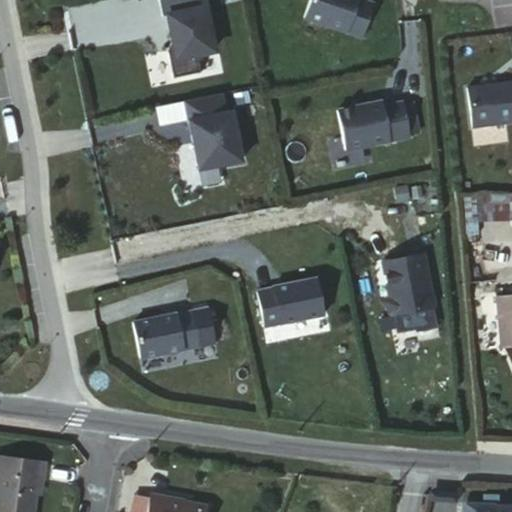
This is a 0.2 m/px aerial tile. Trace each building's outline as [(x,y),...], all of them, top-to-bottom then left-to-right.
[(358,0),(311,0),(305,21),(362,39),(373,5),(358,0)] [(214,47),(205,4),(168,12),(174,37),(168,47),(174,75),(201,68),(197,50),(214,47)] [(511,82),(476,87),(480,127),(511,123),(511,82)] [(222,86),(185,94),(200,163),(243,154),(232,104),(226,105),(222,86)] [(360,93),(315,103),(324,143),(388,129),(388,126),(381,97),(381,94),(361,98),(360,93)] [(381,97),(388,126),(397,124),(390,95),(381,97)] [(511,222),(511,195),(461,198),(461,234),(469,235),(471,224),(511,222)] [(259,288),(266,323),(327,310),(319,273),(274,283),(275,284),(259,288)] [(511,293),(490,294),(490,348),(511,347),(511,293)] [(416,351),(404,298),(364,307),(371,343),(369,347),(371,357),(375,360),(416,351)] [(196,309),(181,313),(132,323),(139,357),(204,343),(196,309)] [(44,465),(0,462),(0,511),(35,511),(37,487),(44,486),(44,465)] [(148,499),(145,511),(204,511),(206,503),(148,494),(148,499)] [(130,511),(145,511),(148,499),(132,497),(130,511)]
